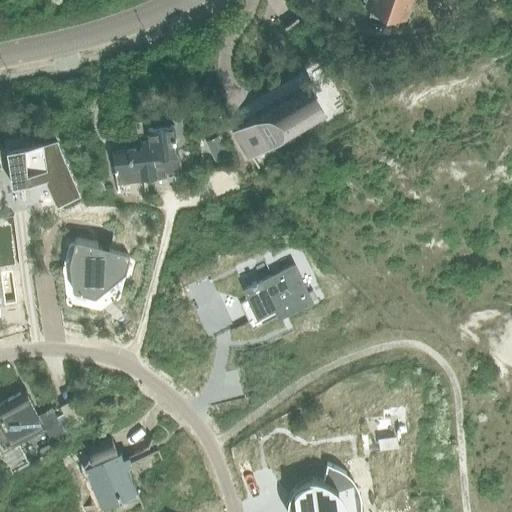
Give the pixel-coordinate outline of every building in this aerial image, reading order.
[(364,0),(364,2),(406,18),(412,0),(364,0)] [(296,17),(285,24),(312,63),(327,53),(308,25),(303,28),(297,18),(296,17)] [(308,88),(236,129),(252,155),(322,114),(308,88)] [(157,178),(156,171),(179,168),(173,125),(147,128),(149,141),(140,142),(141,148),(112,152),(116,183),(157,178)] [(216,164),(229,158),(218,135),(205,141),(216,164)] [(7,160),(12,192),(32,189),(33,184),(50,181),(61,205),(80,196),(56,142),(49,143),(50,152),(24,156),(24,157),(7,160)] [(101,180),(95,183),(98,192),(105,190),(101,180)] [(64,251),(63,252),(64,253),(71,286),(71,287),(72,288),(72,289),(73,289),(74,289),(78,288),(81,293),(82,294),(83,294),(84,294),(85,294),(103,291),(104,290),(105,289),(108,282),(122,279),(123,278),(124,278),(125,277),(125,276),(125,275),(118,242),(118,241),(117,240),(116,240),(115,239),(114,239),(66,250),(65,250),(64,251)] [(239,302),(247,319),(252,329),(313,300),(296,264),(244,289),(249,298),(239,302)] [(22,395),(0,406),(0,447),(2,452),(11,447),(46,428),(50,436),(64,429),(57,416),(52,406),(38,414),(33,416),(29,409),(22,395)] [(64,412),(57,416),(64,429),(70,426),(64,412)] [(85,466),(102,507),(137,492),(120,451),(116,453),(115,451),(116,450),(111,438),(88,448),(93,460),(94,460),(95,462),(85,466)] [(48,444),(40,449),(44,456),(53,452),(48,444)] [(68,454),(58,460),(64,471),(74,465),(68,454)] [(287,501),(287,504),(287,507),(287,510),(287,511),(350,511),(345,471),(343,469),(340,467),(336,465),(333,464),(330,462),(327,462),(323,477),(320,476),(317,476),(314,476),(311,476),(308,477),(305,478),(302,479),(300,481),(297,483),(295,485),(293,487),(291,490),(290,492),(288,495),(288,498),(287,501)]
